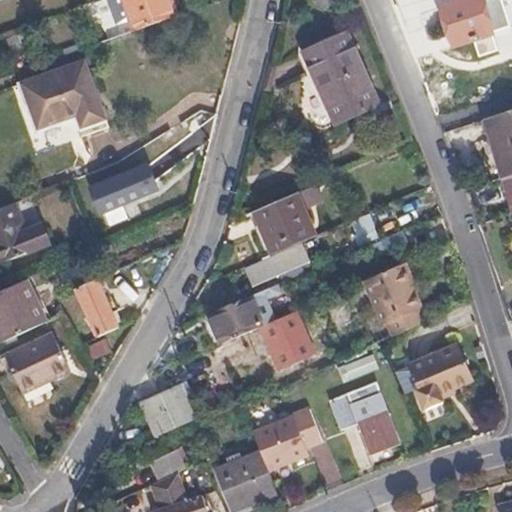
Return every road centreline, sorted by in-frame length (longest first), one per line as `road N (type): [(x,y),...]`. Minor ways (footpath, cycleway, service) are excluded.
road 1 (residential): [(53,511),(208,239),(263,0)]
road 2 (residential): [(511,384),(433,141),(374,0)]
road 3 (residential): [(511,453),(335,511)]
